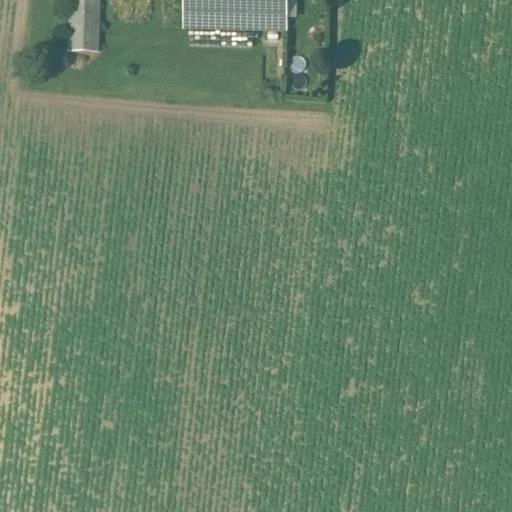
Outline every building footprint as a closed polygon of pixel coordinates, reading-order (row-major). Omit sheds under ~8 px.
[(68,22),(67,54),(95,54),(97,0),(69,0),(69,14),(68,22)] [(201,0),(185,0),(185,25),(185,28),(200,29),(201,29),(201,0)] [(247,0),(201,0),(201,29),(222,29),(247,30),(247,0)] [(284,0),(247,0),(247,30),(255,30),(284,31),(284,0)] [(201,29),(200,29),(199,42),(221,43),(222,29),(201,29)] [(247,30),(222,29),(221,43),(255,44),(255,30),(247,30)]
